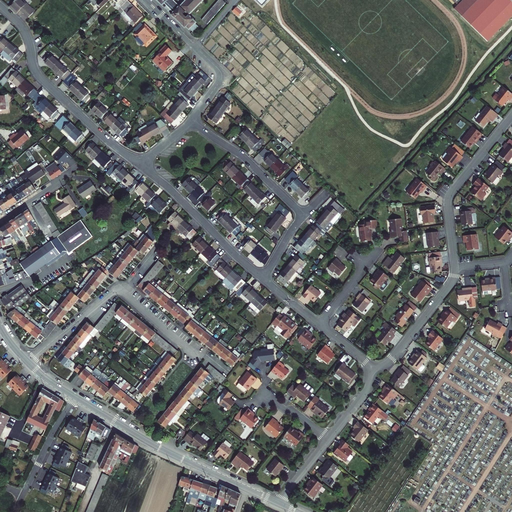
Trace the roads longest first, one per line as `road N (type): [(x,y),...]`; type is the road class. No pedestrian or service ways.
road 1 (residential): [(0,5),(28,35),(38,75),(139,165)]
road 2 (residential): [(27,362),(116,289),(195,354)]
road 3 (residential): [(454,268),(449,194),(511,115)]
road 4 (residential): [(139,165),(263,279)]
road 5 (residential): [(304,216),(244,157),(191,120)]
road 6 (residential): [(117,422),(245,488)]
road 7 (residential): [(371,365),(388,362),(454,268)]
